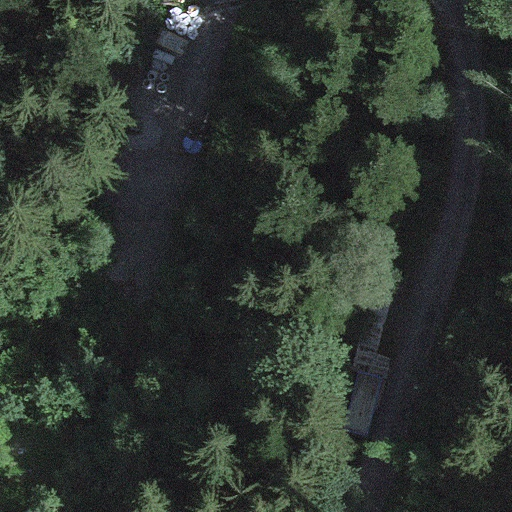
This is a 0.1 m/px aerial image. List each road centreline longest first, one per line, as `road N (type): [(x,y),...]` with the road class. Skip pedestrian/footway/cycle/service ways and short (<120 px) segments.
road 1 (track): [(363,511),(449,237),(464,127),(453,0)]
road 2 (track): [(149,260),(224,0)]
